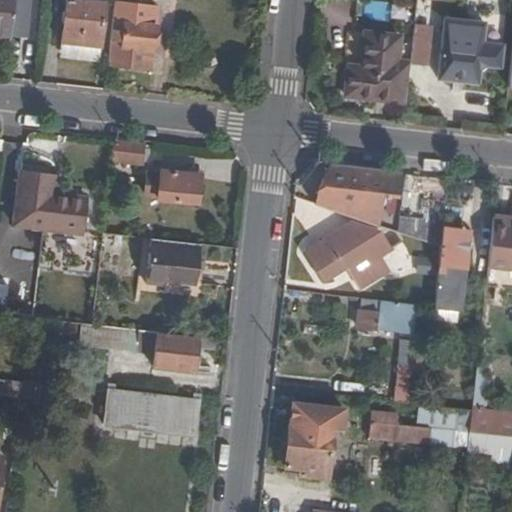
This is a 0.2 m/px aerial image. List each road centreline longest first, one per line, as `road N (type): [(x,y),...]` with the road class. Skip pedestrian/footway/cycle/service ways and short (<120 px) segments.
road 1 (residential): [(236,511),(270,129)]
road 2 (residential): [(270,129),(0,99)]
road 3 (residential): [(270,129),(511,156)]
road 4 (residential): [(270,129),(285,0)]
